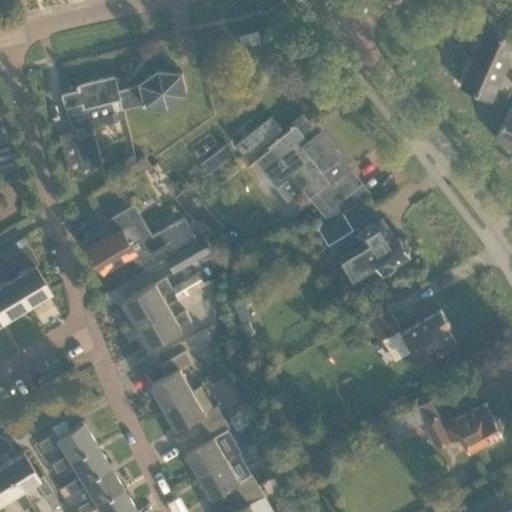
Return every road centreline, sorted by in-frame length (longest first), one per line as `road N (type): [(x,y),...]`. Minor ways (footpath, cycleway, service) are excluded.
road 1 (residential): [(84,317),(3,33)]
road 2 (tertiary): [(511,241),(337,19)]
road 3 (residential): [(172,511),(117,409),(84,317)]
road 4 (residential): [(3,33),(155,0)]
